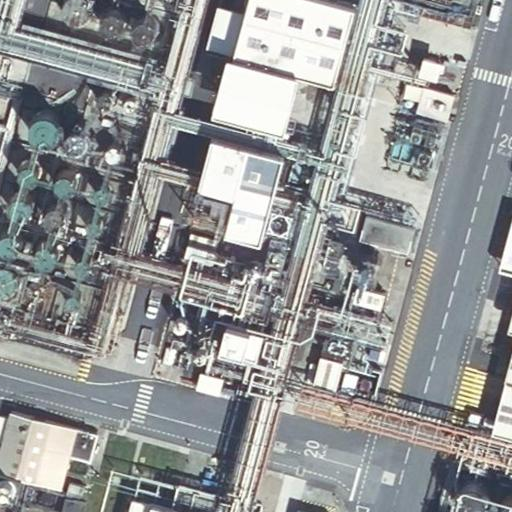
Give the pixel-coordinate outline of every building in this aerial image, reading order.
[(97,7),(97,4),(97,0),(96,0),(67,0),(67,4),(67,8),(68,11),(70,14),(73,17),(76,19),(80,20),(84,20),(88,19),(91,17),(94,14),(96,11),(97,7)] [(254,0),(240,54),(341,81),(361,5),(343,0),(254,0)] [(430,0),(426,15),(475,28),(482,0),(430,0)] [(126,25),(128,22),(129,19),(129,16),(129,14),(128,11),(126,9),(123,7),(121,6),(118,6),(115,6),(113,7),(110,9),(109,11),(108,13),(107,16),(107,20),(108,22),(109,24),(112,26),(114,27),(117,28),(120,28),(122,27),(125,26),(126,25)] [(158,33),(160,31),(160,29),(161,26),(160,22),(159,20),(157,18),(155,17),(152,15),(150,15),(147,15),(144,16),(142,18),(140,20),(139,23),(138,26),(139,28),(139,31),(141,33),(143,35),(145,36),(148,37),(151,37),(153,37),(156,35),(158,33)] [(309,80),(236,62),(222,116),(295,135),(309,80)] [(423,103),(428,88),(412,83),(408,99),(423,103)] [(118,100),(119,98),(119,95),(119,92),(117,90),(115,88),(112,87),(109,87),(107,88),(104,90),(103,92),(102,95),(103,98),(104,100),(106,102),(108,104),(111,104),(113,104),(116,102),(118,100)] [(451,122),(458,96),(428,88),(423,103),(420,114),(451,122)] [(140,106),(141,104),(141,101),(141,99),(140,97),(138,96),(136,95),(134,95),(132,96),(130,97),(129,99),(128,101),(128,103),(129,105),(130,107),(132,108),(134,108),(137,108),(139,107),(140,106)] [(65,126),(65,122),(65,119),(63,115),(61,112),(58,110),(54,109),(50,108),(47,109),(43,110),(40,112),(38,115),(36,118),(35,122),(35,126),(36,130),(39,133),(41,136),(45,137),(48,138),(52,138),(56,137),(59,135),(62,133),(64,130),(65,126)] [(437,172),(448,134),(403,122),(402,125),(397,124),(392,141),(399,143),(395,160),(437,172)] [(92,144),(93,141),(94,139),(94,136),(93,133),(92,131),(91,129),(88,127),(86,126),(83,126),(80,126),(78,127),(75,129),(74,131),(72,133),(72,136),(72,139),(73,141),(74,143),(76,146),(79,147),(82,148),(84,148),(87,147),(90,146),(92,144)] [(196,220),(266,239),(289,153),(219,134),(196,220)] [(124,153),(125,151),(125,149),(125,147),(122,144),(119,142),(117,142),(115,142),(112,144),(110,147),(110,149),(110,153),(111,154),(115,157),(116,157),(120,157),(122,156),(124,153)] [(42,174),(43,170),(43,167),(42,163),(39,160),(36,159),(32,158),(28,160),(25,162),(23,165),(23,169),(24,173),(26,176),(29,178),(32,179),(36,178),(39,177),(42,174)] [(80,184),(81,181),(81,177),(80,173),(77,171),(74,169),(70,169),(66,170),(63,172),(61,175),(61,179),(61,183),(64,186),(67,188),(70,189),(74,189),(77,187),(80,184)] [(115,193),(116,190),(116,187),(115,185),(113,183),(110,181),(108,181),(105,182),(103,183),(101,186),(100,188),(101,191),(102,194),(105,195),(107,196),(110,196),(113,195),(115,193)] [(34,208),(36,206),(37,204),(37,201),(37,198),(35,195),(34,193),(31,192),(29,190),(26,190),(23,190),(21,191),(19,193),(17,195),(15,198),(15,201),(15,203),(16,206),(18,208),(20,210),(22,211),(25,212),(27,212),(30,212),(33,210),(34,208)] [(71,219),(73,216),(73,214),(74,211),(73,208),(72,206),(70,204),(68,202),(65,201),(63,201),(60,201),(57,202),(55,204),(53,206),(52,208),(51,211),(52,214),(52,216),(54,219),(56,221),(58,222),(61,223),(64,223),(67,222),(69,221),(71,219)] [(105,226),(107,222),(107,220),(106,217),(105,215),(101,213),(100,213),(96,214),(94,215),(92,218),(92,220),(93,224),(94,226),(95,227),(99,229),(102,228),(104,227),(105,226)] [(23,245),(25,243),(26,240),(26,238),(25,235),(24,232),(23,230),(20,229),(17,227),(15,227),(12,227),(10,228),(7,230),(5,232),(4,235),(4,237),(4,240),(5,243),(6,245),(8,247),(11,248),(13,249),(16,249),(19,248),(21,247),(23,245)] [(60,257),(62,255),(63,252),(63,250),(62,247),(61,244),(59,242),(57,241),(55,240),(52,239),(49,240),(47,241),(44,242),(43,244),(41,247),(41,249),(41,252),(42,255),(43,257),(45,259),(48,261),(50,261),(53,261),(56,260),(58,259),(60,257)] [(218,265),(222,250),(193,243),(189,257),(218,265)] [(96,263),(97,261),(97,259),(96,256),(95,254),(93,253),(90,252),(86,253),(84,254),(83,256),(82,259),(82,263),(84,265),(87,267),(88,267),(92,267),(94,266),(96,263)] [(23,275),(24,272),(23,268),(21,265),(19,261),(16,259),(12,258),(8,258),(5,258),(2,259),(0,260),(0,284),(3,287),(7,288),(11,288),(14,287),(17,285),(20,282),(22,279),(23,275)] [(51,291),(53,287),(53,283),(51,280),(49,277),(45,275),(41,275),(38,276),(35,279),(33,282),(32,286),(33,289),(35,293),(38,295),(42,296),(46,295),(49,293),(51,291)] [(386,308),(389,293),(362,287),(358,302),(386,308)] [(86,300),(87,297),(87,294),(86,292),(84,290),(82,288),(79,288),(76,289),(74,291),(73,293),(72,296),(73,299),(74,301),(76,303),(79,303),(82,303),(84,302),(86,300)] [(192,321),(193,319),(192,317),(191,315),(189,314),(187,313),(184,313),(182,315),(181,316),(180,318),(180,321),(181,323),(183,325),(185,326),(187,326),(189,325),(191,324),(192,321)] [(363,325),(363,322),(362,319),(360,318),(357,318),(355,320),(354,323),(355,325),(357,327),(360,327),(363,325)] [(267,358),(273,334),(232,322),(226,347),(267,358)] [(354,358),(357,344),(330,337),(327,351),(354,358)] [(211,352),(212,350),(212,347),(210,345),(208,344),(205,344),(203,346),(202,348),(202,351),(204,353),(206,354),(209,354),(211,352)] [(347,362),(325,357),(318,386),(340,392),(347,362)] [(103,431),(12,411),(0,467),(0,491),(22,497),(26,475),(63,483),(69,453),(96,459),(103,431)] [(87,494),(89,483),(74,479),(71,491),(87,494)] [(40,493),(41,490),(40,488),(40,486),(38,484),(36,483),(33,483),(31,484),(29,485),(28,487),(28,490),(28,492),(30,494),(32,495),(34,496),(36,495),(38,494),(40,493)] [(490,506),(491,503),(491,499),(490,495),(489,492),(486,489),(483,487),(480,486),(476,485),(473,486),(469,487),(466,489),(464,492),(462,495),(461,498),(461,502),(463,506),(464,509),(467,511),(484,511),(488,509),(490,506)] [(58,497),(59,494),(58,492),(57,490),(55,489),(52,488),(50,488),(48,490),(46,491),(46,494),(46,496),(47,498),(48,500),(51,501),(53,501),(55,500),(57,499),(58,497)] [(208,511),(139,493),(133,511),(208,511)] [(85,511),(89,499),(71,495),(66,511),(85,511)]
